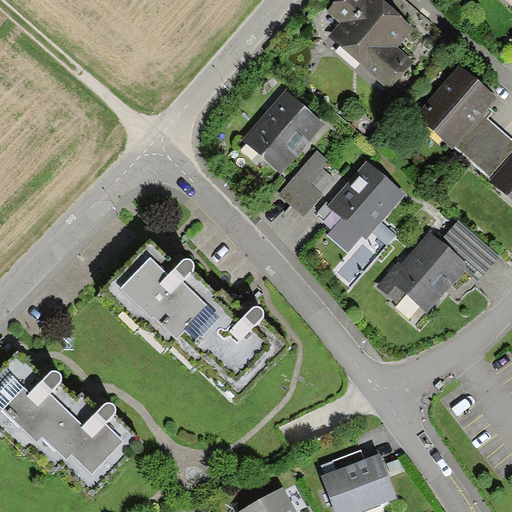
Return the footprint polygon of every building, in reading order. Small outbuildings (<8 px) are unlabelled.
[(417,32),(380,0),(349,0),(320,34),(400,103),(423,76),(398,54),(417,32)] [(466,70),(425,116),(511,193),(511,135),(497,122),(509,108),(466,70)] [(295,97),(249,148),(289,185),(336,133),(295,97)] [(327,170),(334,162),(320,151),(284,196),(309,217),(339,180),(327,170)] [(377,170),(330,217),(365,253),(413,206),(377,170)] [(435,226),(378,284),(408,314),(419,294),(438,312),(480,268),(435,226)] [(168,238),(115,287),(201,379),(216,365),(248,398),(298,352),(248,298),(235,310),(168,238)] [(56,480),(87,509),(135,457),(97,422),(78,442),(53,419),(66,405),(15,357),(0,373),(0,446),(21,466),(26,460),(51,483),(56,480)] [(390,511),(376,470),(322,489),(329,511),(390,511)] [(252,511),(285,511),(278,498),(252,511)]
